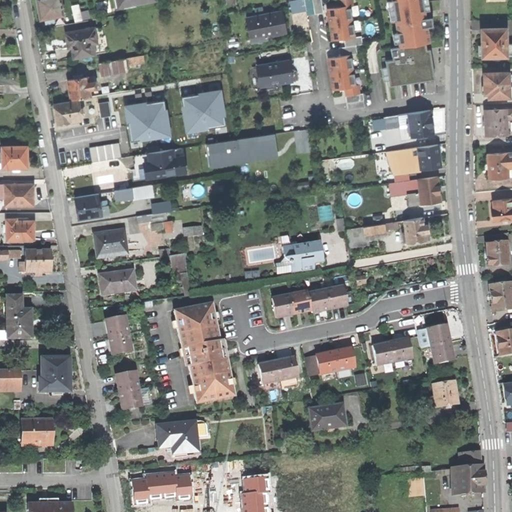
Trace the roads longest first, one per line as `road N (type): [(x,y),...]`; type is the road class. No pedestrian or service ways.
road 1 (residential): [(116,511),(21,0)]
road 2 (secondary): [(469,289),(457,178),(457,0)]
road 3 (residential): [(469,289),(270,342),(251,341),(239,305)]
road 4 (secondary): [(495,511),(469,289)]
road 5 (unknown): [(52,164),(221,135)]
